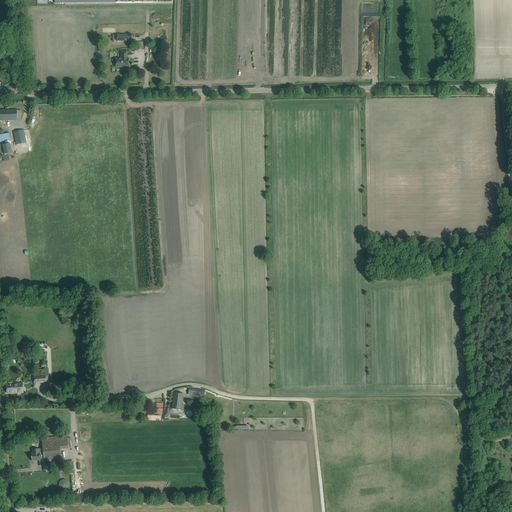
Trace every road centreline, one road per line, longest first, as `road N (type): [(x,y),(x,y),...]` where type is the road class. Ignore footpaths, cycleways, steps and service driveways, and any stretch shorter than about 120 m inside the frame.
road 1 (unclassified): [(19,89),(511,86)]
road 2 (residential): [(0,400),(145,396),(185,384),(246,398),(310,399)]
road 3 (track): [(310,399),(449,400),(480,437),(511,435)]
